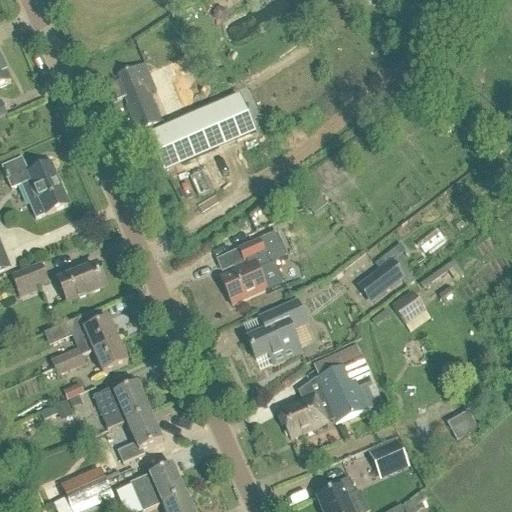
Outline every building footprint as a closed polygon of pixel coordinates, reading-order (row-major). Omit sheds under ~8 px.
[(1,35),(8,47),(20,40),(13,28),(1,35)] [(0,93),(9,89),(0,66),(0,93)] [(156,95),(143,68),(134,72),(118,78),(120,84),(112,87),(117,102),(124,100),(126,108),(125,108),(134,134),(160,124),(149,98),(156,95)] [(105,80),(82,91),(91,112),(114,102),(105,80)] [(240,100),(166,132),(182,170),(256,138),(240,100)] [(26,179),(21,165),(2,174),(11,195),(20,191),(35,225),(67,212),(62,200),(63,199),(51,170),(26,179)] [(187,174),(156,181),(162,203),(193,196),(187,174)] [(269,241),(260,245),(266,259),(275,255),(269,241)] [(232,310),(267,295),(266,292),(257,272),(258,272),(269,267),(269,266),(266,259),(260,245),(259,243),(239,251),(239,253),(246,267),(233,273),(220,279),(218,280),(232,310)] [(0,275),(9,272),(0,250),(0,275)] [(395,261),(390,265),(403,282),(408,278),(395,261)] [(370,307),(400,284),(403,282),(390,265),(357,290),(370,307)] [(9,279),(19,302),(38,294),(37,291),(48,287),(40,267),(9,279)] [(59,286),(69,309),(103,296),(94,273),(59,286)] [(391,312),(405,331),(424,317),(411,298),(391,312)] [(268,357),(272,366),(301,354),(291,331),(306,324),(297,304),(260,320),(265,333),(246,341),(256,362),(268,357)] [(358,320),(343,329),(351,341),(366,331),(358,320)] [(62,361),(51,365),(54,373),(65,368),(82,361),(93,357),(118,346),(108,324),(85,335),(83,336),(87,346),(76,351),(77,355),(62,361)] [(193,334),(199,352),(215,346),(209,328),(193,334)] [(128,368),(118,346),(93,357),(103,379),(128,368)] [(376,368),(389,360),(381,347),(368,355),(376,368)] [(54,373),(53,373),(57,381),(85,369),(82,361),(65,368),(54,373)] [(304,404),(279,415),(291,442),(334,424),(336,428),(367,415),(354,384),(370,378),(364,362),(316,382),(299,393),(304,404)] [(92,401),(98,413),(107,435),(125,428),(125,427),(148,416),(136,387),(118,395),(116,391),(92,401)] [(62,395),(65,403),(82,396),(79,388),(62,395)] [(53,410),(59,423),(71,417),(66,405),(53,410)] [(142,454),(161,445),(148,416),(125,427),(125,428),(134,447),(116,455),(122,468),(144,458),(142,454)] [(413,433),(420,450),(443,440),(436,424),(413,433)] [(367,457),(379,483),(408,470),(396,444),(367,457)] [(140,511),(153,511),(161,509),(184,498),(172,470),(154,478),(148,480),(130,488),(140,511)] [(99,472),(60,490),(65,502),(105,485),(99,472)] [(367,511),(360,496),(356,497),(349,482),(339,487),(340,491),(315,501),(319,511),(367,511)] [(89,511),(112,502),(105,485),(65,502),(69,511),(89,511)] [(190,511),(184,498),(161,509),(162,511),(190,511)]
